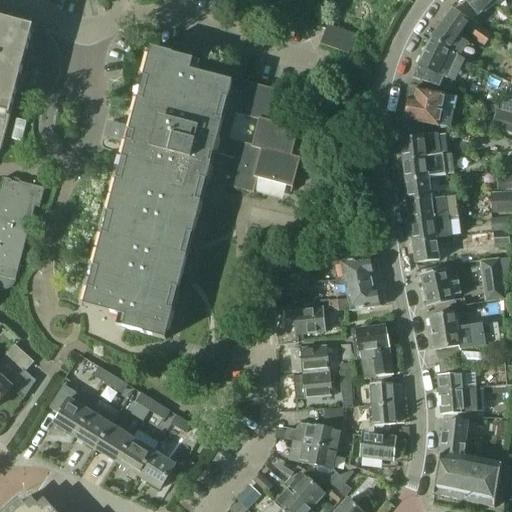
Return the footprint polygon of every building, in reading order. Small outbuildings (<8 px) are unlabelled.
[(464,0),(477,15),(492,3),(489,0),(464,0)] [(450,11),(431,38),(449,49),(462,31),(483,47),(490,37),(491,35),(469,20),(468,23),(450,11)] [(0,115),(5,95),(7,90),(24,25),(0,19),(0,115)] [(320,44),(322,44),(348,53),(354,35),(326,25),(320,44)] [(449,49),(431,38),(429,40),(428,44),(412,79),(436,87),(442,77),(436,73),(446,54),(449,49)] [(236,160),(229,187),(253,193),(257,179),(291,188),(300,153),(291,151),(299,124),(283,119),(289,93),(242,81),(240,90),(231,88),(232,83),(196,73),(199,63),(172,56),(173,55),(150,49),(130,126),(112,121),(108,138),(125,143),(82,306),(120,316),(117,327),(143,334),(143,335),(164,341),(213,154),(236,160)] [(437,128),(443,96),(414,90),(412,101),(407,100),(403,121),(437,128)] [(511,136),(511,114),(488,107),(486,112),(495,114),(491,133),(511,136)] [(16,121),(11,141),(20,143),(21,144),(27,122),(16,120),(16,121)] [(400,140),(402,161),(439,156),(437,136),(423,138),(422,130),(415,130),(416,138),(400,140)] [(497,151),(511,152),(511,141),(498,140),(497,151)] [(402,161),(405,181),(428,178),(444,175),(442,156),(439,156),(402,161)] [(511,158),(498,160),(499,172),(511,171),(511,158)] [(511,177),(496,178),(496,190),(511,189),(511,177)] [(405,181),(407,202),(430,199),(428,178),(405,181)] [(0,289),(1,290),(3,290),(5,290),(7,289),(8,289),(9,287),(10,287),(11,285),(12,283),(13,281),(14,282),(15,278),(20,267),(18,266),(19,262),(24,251),(22,250),(23,246),(29,234),(27,233),(33,208),(38,209),(43,190),(2,179),(0,185),(0,289)] [(492,214),(511,212),(511,192),(490,194),(492,214)] [(407,202),(410,223),(433,220),(448,218),(445,199),(431,200),(430,199),(407,202)] [(410,223),(412,243),(435,240),(450,238),(448,218),(433,220),(410,223)] [(508,218),(490,219),(491,232),(509,230),(508,218)] [(493,249),(511,247),(509,231),(492,233),(492,232),(452,237),(453,246),(492,242),(493,249)] [(438,261),(435,240),(412,243),(415,264),(438,261)] [(484,304),(503,301),(505,301),(505,298),(505,297),(505,294),(506,291),(510,258),(500,260),(479,262),(484,304)] [(343,264),(347,289),(373,284),(372,277),(374,276),(374,272),(375,271),(374,265),(372,264),(371,260),(343,264)] [(426,307),(451,302),(444,272),(420,277),(426,307)] [(351,312),(356,311),(380,307),(379,305),(381,303),(380,297),(378,295),(377,291),(375,292),(373,284),(347,289),(351,312)] [(347,300),(328,301),(329,313),(348,311),(347,300)] [(281,331),(278,331),(277,331),(278,345),(297,343),(297,335),(324,333),(322,309),(280,313),(281,331)] [(459,349),(484,345),(481,324),(456,328),(454,314),(429,318),(435,350),(458,345),(459,349)] [(377,378),(394,375),(386,327),(357,332),(360,354),(373,352),(377,378)] [(341,346),(342,361),(352,359),(350,345),(341,346)] [(5,357),(24,374),(33,364),(14,347),(5,357)] [(292,374),(328,371),(326,347),(290,351),(292,374)] [(339,364),(340,372),(353,371),(353,363),(339,364)] [(439,378),(437,378),(438,393),(462,390),(476,389),(474,375),(461,376),(460,371),(456,371),(455,363),(438,364),(439,378)] [(108,386),(113,378),(98,369),(93,376),(108,386)] [(339,372),(342,399),(353,398),(351,383),(355,383),(353,371),(340,372),(339,372)] [(294,402),(330,399),(328,375),(292,377),(294,402)] [(0,378),(0,400),(11,388),(0,378)] [(113,378),(108,386),(121,394),(126,386),(113,378)] [(49,408),(60,414),(53,425),(74,438),(95,406),(63,386),(49,408)] [(371,388),(373,407),(395,405),(394,387),(371,388)] [(462,390),(438,393),(440,416),(464,415),(474,414),(474,404),(492,402),(493,402),(492,389),(492,387),(476,389),(462,390)] [(136,403),(150,412),(155,404),(141,395),(136,403)] [(163,420),(168,413),(155,404),(150,412),(163,420)] [(390,425),(396,425),(395,405),(373,407),(375,434),(391,433),(390,425)] [(95,406),(74,438),(95,451),(111,427),(116,419),(95,406)] [(184,433),(189,426),(176,417),(171,425),(184,433)] [(294,442),(294,443),(336,452),(340,433),(299,423),(297,431),(288,429),(286,440),(294,442)] [(443,423),(440,456),(464,458),(466,425),(443,423)] [(111,427),(95,451),(116,465),(132,440),(111,427)] [(392,463),(395,441),(365,438),(363,460),(392,463)] [(132,440),(116,465),(137,478),(153,453),(132,440)] [(331,471),(336,452),(294,443),(289,460),(331,471)] [(153,453),(137,478),(159,491),(174,466),(153,453)] [(502,466),(464,458),(440,456),(440,460),(435,495),(495,510),(502,466)] [(290,479),(295,471),(287,464),(281,472),(290,479)] [(253,482),(265,494),(272,487),(259,475),(253,482)] [(286,486),(311,510),(324,496),(303,476),(295,484),(292,481),(286,486)] [(338,493),(342,497),(345,499),(351,490),(345,485),(346,483),(339,477),(332,487),(339,493),(338,493)] [(275,504),(283,511),(308,511),(311,510),(286,486),(286,487),(289,490),(275,504)] [(248,490),(231,511),(243,511),(256,496),(248,490)] [(50,511),(44,504),(37,510),(31,503),(24,509),(18,503),(7,511),(50,511)] [(358,511),(348,503),(339,511),(358,511)]
